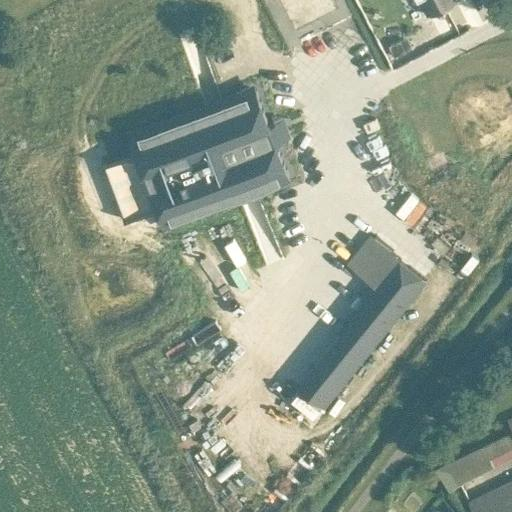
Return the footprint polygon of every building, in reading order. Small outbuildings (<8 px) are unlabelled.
[(334,0),(280,0),(296,28),(338,6),(334,0)] [(422,0),(429,12),(442,5),(443,7),(446,5),(446,4),(452,0),(422,0)] [(434,17),(441,33),(461,25),(454,8),(434,17)] [(399,38),(389,44),(395,55),(405,49),(399,38)] [(511,85),(502,66),(449,95),(458,112),(479,100),(492,124),(472,151),(491,165),(511,137),(509,136),(511,134),(511,85)] [(135,149),(104,161),(125,217),(157,205),(162,220),(290,172),(277,138),(276,137),(271,121),(270,119),(257,86),(130,134),(135,149)] [(377,286),(297,384),(324,406),(427,278),(402,258),(371,233),(347,262),(377,286)] [(453,270),(467,254),(449,239),(435,255),(453,270)] [(231,327),(264,290),(243,272),(210,309),(231,327)] [(511,429),(435,467),(450,486),(460,481),(461,482),(483,473),(511,458),(511,417),(510,418),(511,421),(511,429)] [(511,511),(511,477),(491,488),(483,473),(461,482),(470,500),(468,501),(473,511),(511,511)]
